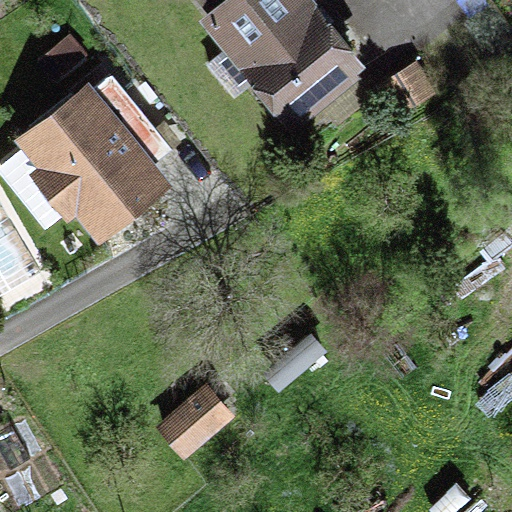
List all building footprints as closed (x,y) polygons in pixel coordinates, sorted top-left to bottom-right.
[(358,66),(366,60),(318,0),(202,0),(207,6),(202,10),(228,44),(208,60),(235,94),(255,78),(292,125),(362,71),(358,66)] [(89,55),(71,33),(38,58),(56,81),(89,55)] [(435,90),(418,59),(377,82),(394,112),(435,90)] [(97,238),(170,180),(88,76),(13,134),(22,144),(0,161),(0,167),(46,226),(63,212),(68,219),(77,212),(97,238)] [(155,426),(184,457),(234,411),(206,380),(155,426)]
